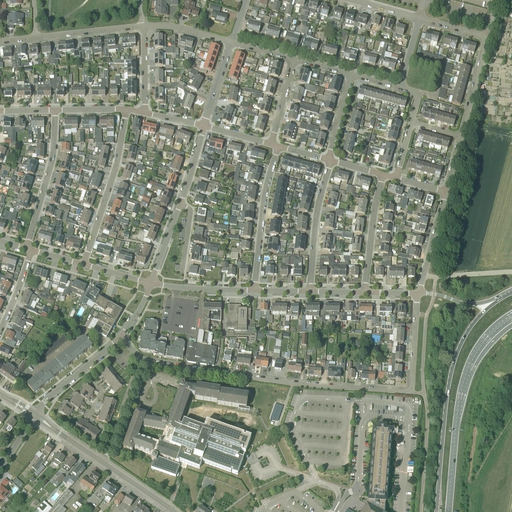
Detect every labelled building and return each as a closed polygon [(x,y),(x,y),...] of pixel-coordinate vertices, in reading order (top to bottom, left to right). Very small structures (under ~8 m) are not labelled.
[(178,5),(177,0),(163,0),(164,2),(156,1),(155,13),(158,13),(158,15),(167,16),(167,7),(166,7),(166,3),(171,4),(171,5),(178,5)] [(305,0),(297,0),(296,5),(303,7),(300,17),(297,17),(296,19),(303,21),(306,8),(303,7),(305,0)] [(306,7),(306,8),(303,21),(307,22),(307,20),(306,20),(308,13),(311,14),(312,10),(316,11),(318,2),(311,1),(310,5),(309,8),(306,7)] [(197,17),(199,12),(199,11),(193,10),(195,4),(186,2),(182,16),(183,16),(188,17),(188,18),(189,15),(190,15),(190,14),(197,16),(197,17)] [(280,4),(277,3),(276,8),(273,7),(272,11),(278,13),(280,4)] [(316,21),(319,21),(320,15),(327,17),(329,10),(327,9),(328,5),(323,4),(322,7),(320,7),(316,21)] [(219,14),(219,11),(221,7),(211,5),(209,9),(213,10),(210,20),(225,24),(227,17),(222,15),(219,14)] [(288,11),(286,10),(284,15),(290,16),(293,7),(290,7),(288,11)] [(333,19),(342,21),(344,16),(341,15),(342,11),(335,9),(333,15),(331,15),(327,27),(331,28),(332,25),(333,25),(333,23),(333,22),(333,19)] [(347,12),(346,17),(345,21),(352,23),(351,26),(354,27),(356,20),(353,20),(354,14),(347,12)] [(8,15),(8,24),(8,29),(13,29),(13,26),(23,26),(23,15),(22,15),(22,16),(13,17),(13,15),(8,15)] [(262,23),(265,24),(267,17),(264,16),(263,20),(261,20),(260,22),(255,21),(255,24),(252,32),(259,34),(262,23)] [(358,21),(356,20),(354,27),(352,33),(356,34),(357,28),(360,29),(361,25),(367,27),(369,22),(366,21),(367,18),(363,17),(360,16),(358,21)] [(293,18),(288,17),(284,29),(287,30),(289,23),(291,24),(293,18)] [(369,22),(367,27),(367,29),(370,30),(370,29),(379,31),(381,26),(378,25),(380,19),(373,17),(372,22),(369,21),(369,22)] [(252,19),(249,18),(247,23),(248,23),(246,30),(252,32),(255,24),(251,23),(252,19)] [(379,31),(392,35),(393,31),(390,31),(393,23),(385,21),(384,26),(381,25),(381,26),(379,31)] [(393,31),(392,35),(391,39),(394,39),(395,38),(401,40),(405,28),(397,26),(396,31),(393,30),(393,31)] [(265,36),(272,37),(274,30),(268,28),(265,36)] [(278,39),(279,34),(280,31),(274,30),(272,37),(278,39)] [(291,45),(291,42),(293,37),(290,36),(290,32),(287,31),(284,43),(291,45)] [(424,40),(429,42),(430,42),(433,34),(427,32),(424,40)] [(439,35),(433,34),(430,42),(437,44),(439,35)] [(299,39),(293,37),(291,42),(291,45),(297,46),(299,39)] [(449,47),(450,42),(451,39),(445,37),(443,45),(449,47)] [(108,48),(105,49),(106,57),(106,58),(109,58),(108,51),(118,50),(117,46),(115,46),(114,38),(107,39),(108,47),(108,48)] [(181,38),(180,42),(179,46),(185,47),(187,39),(181,38)] [(188,48),(194,50),(196,42),(194,41),(187,39),(185,47),(184,52),(187,53),(188,48)] [(451,39),(450,42),(449,47),(455,49),(458,40),(451,39)] [(106,57),(105,49),(105,47),(101,48),(100,40),(93,41),(94,49),(98,48),(98,51),(101,51),(102,57),(106,57)] [(310,50),(312,42),(306,40),(304,48),(310,50)] [(92,51),(91,44),(89,44),(88,41),(81,42),(82,50),(89,49),(89,51),(92,51)] [(318,44),(312,42),(310,50),(316,52),(318,44)] [(460,56),(461,51),(467,52),(470,44),(463,42),(462,46),(459,45),(458,52),(457,55),(460,56)] [(75,50),(74,51),(73,43),(65,44),(66,51),(70,51),(71,55),(74,54),(74,58),(80,57),(79,52),(79,50),(75,50)] [(53,53),(54,56),(54,60),(59,59),(59,56),(62,56),(62,52),(66,51),(65,44),(58,44),(59,52),(53,53)] [(332,44),(331,47),(329,55),(336,57),(338,46),(332,44)] [(467,52),(469,53),(474,54),(476,45),(470,44),(467,52)] [(55,65),(54,60),(54,56),(51,56),(50,45),(42,46),(42,55),(47,54),(47,57),(48,57),(49,59),(49,66),(55,65)] [(212,45),(209,51),(217,54),(219,48),(212,45)] [(323,53),(329,55),(331,47),(325,45),(323,53)] [(38,55),(37,52),(37,47),(29,48),(30,51),(29,51),(29,52),(30,52),(30,56),(38,55)] [(15,61),(16,68),(20,68),(19,61),(19,59),(22,58),(21,56),(25,56),(25,48),(17,49),(17,51),(14,51),(15,61)] [(14,51),(14,49),(14,50),(11,50),(7,50),(3,51),(3,50),(4,59),(11,58),(11,61),(12,68),(16,68),(15,61),(14,51)] [(349,60),(351,52),(351,49),(350,49),(348,50),(347,52),(344,51),(342,59),(349,60)] [(390,61),(391,58),(392,54),(389,54),(388,57),(384,56),(386,49),(383,49),(381,56),(384,57),(384,59),(381,67),(388,69),(390,61)] [(209,51),(207,57),(215,60),(217,54),(209,51)] [(351,52),(349,60),(355,62),(357,54),(351,52)] [(378,54),(371,53),(371,56),(368,64),(375,65),(378,54)] [(242,62),(243,61),(244,56),(237,54),(235,60),(242,62)] [(362,62),(368,64),(371,56),(364,54),(362,62)] [(207,57),(205,63),(213,66),(215,60),(207,57)] [(397,59),(391,58),(390,61),(388,69),(394,71),(397,59)] [(173,66),(166,66),(166,60),(163,60),(154,60),(155,67),(165,67),(165,69),(173,69),(173,66)] [(242,62),(235,60),(233,66),(240,68),(242,62)] [(270,60),(268,65),(268,68),(269,68),(279,71),(281,65),(274,63),(274,62),(270,60)] [(200,72),(201,73),(206,74),(207,71),(211,72),(213,66),(205,63),(203,70),(201,69),(200,72)] [(244,70),(240,68),(233,66),(231,72),(238,74),(239,72),(243,73),(243,72),(247,74),(248,71),(244,70)] [(460,72),(468,75),(470,68),(461,66),(460,72)] [(278,78),(279,71),(269,68),(267,74),(262,73),(261,76),(267,78),(268,75),(278,78)] [(136,77),(136,70),(124,71),(124,74),(128,74),(128,77),(126,77),(126,80),(132,80),(132,77),(136,77)] [(301,70),(299,76),(307,78),(309,72),(301,70)] [(101,83),(98,83),(98,90),(98,97),(105,96),(105,83),(108,83),(108,72),(104,72),(104,81),(101,81),(101,83)] [(232,83),(236,84),(237,85),(238,81),(236,81),(238,74),(231,72),(228,78),(233,80),(232,83)] [(466,81),(468,75),(460,72),(458,78),(466,81)] [(200,78),(197,76),(194,75),(191,81),(193,82),(200,85),(203,79),(200,78)] [(54,76),(54,79),(54,85),(57,85),(57,89),(57,97),(64,97),(64,89),(61,89),(60,78),(57,78),(57,76),(54,76)] [(311,79),(307,78),(299,76),(297,82),(309,86),(311,79)] [(14,77),(14,82),(14,90),(17,90),(17,94),(17,97),(24,97),(24,87),(17,87),(17,77),(14,77)] [(116,85),(110,85),(110,96),(117,96),(117,88),(117,85),(120,85),(120,77),(116,77),(116,85)] [(14,90),(14,82),(14,78),(11,78),(11,84),(8,84),(8,90),(4,91),(5,94),(4,94),(4,95),(5,95),(5,98),(12,98),(12,90),(14,90)] [(165,84),(165,87),(177,87),(177,85),(178,84),(167,84),(166,78),(163,78),(155,78),(155,85),(165,84)] [(341,81),(333,78),(331,85),(339,87),(341,81)] [(456,85),(465,87),(466,81),(458,78),(456,85)] [(44,83),(44,87),(44,90),(44,97),(51,97),(51,94),(51,90),(51,85),(54,85),(54,79),(50,79),(50,83),(44,83)] [(124,90),(136,90),(136,83),(132,83),(132,80),(126,80),(126,83),(128,83),(128,86),(124,87),(124,90)] [(267,87),(275,89),(276,83),(268,81),(267,87)] [(197,91),(200,85),(193,82),(192,85),(189,84),(187,87),(190,88),(194,90),(197,91)] [(329,84),(327,91),(337,93),(339,87),(331,85),(329,84)] [(463,93),(465,87),(456,85),(454,91),(463,93)] [(273,96),(275,89),(267,87),(265,94),(273,96)] [(304,90),(301,90),(296,88),(294,95),(302,97),(304,90)] [(364,97),(366,89),(360,88),(358,96),(364,97)] [(369,102),(369,99),(372,91),(366,89),(364,97),(363,100),(369,102)] [(453,97),(461,99),(463,93),(454,91),(453,97)] [(381,102),(383,94),(377,92),(375,100),(381,102)] [(387,104),(389,95),(383,94),(381,102),(387,104)] [(183,101),(192,104),(194,98),(185,95),(183,101)] [(240,97),(237,97),(230,95),(229,102),(232,103),(236,103),(239,104),(240,97)] [(292,101),(300,103),(302,97),(294,95),(292,101)] [(392,108),(395,97),(389,95),(387,104),(386,107),(392,108)] [(155,102),(159,102),(159,105),(166,105),(166,96),(163,96),(155,96),(155,102)] [(334,105),(336,99),(328,97),(326,103),(334,105)] [(399,107),(401,99),(395,97),(392,108),(398,110),(399,107)] [(460,106),(461,99),(453,97),(451,103),(460,106)] [(259,105),(270,108),(271,101),(263,99),(263,102),(260,102),(259,105)] [(401,99),(399,107),(405,108),(407,100),(401,99)] [(190,111),(192,104),(183,101),(181,107),(183,108),(186,109),(183,115),(186,116),(188,110),(190,111)] [(332,112),(334,105),(326,103),(324,110),(332,112)] [(270,108),(259,105),(258,105),(257,108),(261,109),(260,112),(268,114),(270,108)] [(299,109),(298,109),(291,107),(289,113),(297,115),(299,109)] [(224,115),(228,116),(231,117),(234,110),(227,108),(224,115)] [(422,118),(429,120),(431,111),(425,110),(422,118)] [(429,120),(435,122),(437,113),(431,111),(429,120)] [(360,121),(361,115),(353,112),(352,118),(360,121)] [(287,119),(292,121),(295,121),(297,115),(289,113),(287,119)] [(435,122),(441,124),(443,115),(437,113),(435,122)] [(234,118),(231,117),(228,116),(224,115),(222,122),(232,125),(233,120),(234,118)] [(323,115),(321,122),(329,124),(331,117),(323,115)] [(441,124),(447,125),(449,117),(443,115),(441,124)] [(456,118),(449,117),(447,125),(453,127),(456,118)] [(257,124),(265,126),(266,120),(258,118),(257,124)] [(96,119),(89,119),(89,130),(94,129),(95,144),(96,144),(98,144),(98,134),(98,129),(95,129),(95,126),(96,126),(96,119)] [(16,133),(19,133),(19,128),(25,128),(25,123),(23,123),(23,121),(16,120),(16,124),(15,124),(15,128),(12,127),(12,128),(12,136),(11,144),(15,144),(16,133)] [(32,140),(32,128),(34,128),(35,134),(38,134),(37,120),(31,120),(31,126),(28,126),(28,140),(32,140)] [(135,129),(139,130),(140,122),(134,120),(133,125),(132,127),(133,127),(132,128),(135,129)] [(8,136),(12,136),(12,128),(10,128),(11,121),(4,121),(3,128),(3,132),(8,132),(8,136)] [(391,127),(399,129),(401,123),(393,121),(391,127)] [(321,122),(319,128),(327,130),(329,124),(321,122)] [(149,133),(150,126),(144,124),(142,132),(149,133)] [(263,132),(265,126),(257,124),(255,130),(263,132)] [(350,124),(349,130),(357,132),(358,126),(350,124)] [(286,125),(284,131),(292,134),(294,127),(286,125)] [(149,133),(155,135),(157,127),(150,126),(149,133)] [(168,128),(161,126),(159,135),(157,134),(155,144),(158,145),(160,136),(166,138),(168,128)] [(397,135),(399,129),(391,127),(389,133),(397,135)] [(172,136),(173,136),(174,129),(168,128),(166,138),(171,139),(169,147),(172,147),(174,140),(171,139),(172,136)] [(182,141),(185,134),(179,131),(176,139),(182,141)] [(292,134),(284,131),(282,138),(290,140),(292,134)] [(416,141),(423,142),(425,134),(419,132),(416,141)] [(397,135),(389,133),(387,140),(395,142),(397,135)] [(191,136),(185,134),(182,141),(189,143),(191,136)] [(326,136),(318,134),(316,140),(324,142),(326,136)] [(425,134),(423,142),(422,145),(428,147),(429,144),(431,135),(425,134)] [(354,143),(355,137),(347,135),(346,141),(354,143)] [(431,135),(429,144),(435,146),(437,137),(431,135)] [(443,139),(437,137),(435,146),(441,147),(443,139)] [(443,139),(441,147),(447,149),(450,140),(443,139)] [(214,153),(215,149),(217,141),(210,140),(209,148),(208,151),(214,153)] [(322,149),(324,142),(316,140),(314,146),(322,149)] [(224,156),(226,148),(222,147),(223,143),(217,141),(215,149),(221,151),(220,155),(224,156)] [(69,145),(62,145),(62,152),(72,152),(73,152),(73,148),(72,148),(72,146),(72,143),(69,143),(69,145)] [(97,153),(107,155),(109,149),(103,147),(104,144),(102,144),(98,144),(96,144),(95,148),(98,149),(97,153)] [(233,156),(235,146),(229,144),(227,154),(227,155),(233,156)] [(384,151),(392,153),(394,147),(386,144),(384,151)] [(240,154),(240,152),(241,147),(235,146),(233,156),(239,157),(238,161),(241,162),(243,155),(240,154)] [(129,148),(128,154),(138,156),(139,152),(145,153),(146,148),(140,147),(139,149),(129,148)] [(350,155),(352,150),(352,149),(344,147),(342,153),(350,155)] [(0,155),(4,157),(7,157),(7,158),(10,159),(11,157),(8,156),(9,151),(6,150),(0,148),(0,155)] [(257,159),(259,151),(252,150),(249,160),(256,162),(257,159)] [(259,151),(257,159),(263,161),(265,153),(259,151)] [(391,159),(392,153),(384,151),(383,157),(391,159)] [(92,159),(106,162),(107,155),(97,153),(96,153),(95,157),(92,156),(92,159)] [(138,160),(138,156),(128,154),(127,161),(140,163),(141,160),(138,160)] [(104,168),(106,162),(92,159),(92,156),(89,155),(88,161),(96,162),(95,168),(98,168),(98,167),(104,168)] [(64,157),(62,163),(72,166),(76,167),(77,164),(74,163),(75,160),(77,161),(78,157),(72,156),(71,159),(64,157)] [(389,165),(391,159),(383,157),(379,156),(378,162),(389,165)] [(172,160),(171,163),(181,166),(183,160),(176,158),(175,161),(172,160)] [(281,166),(287,168),(290,160),(283,158),(281,166)] [(24,162),(23,165),(36,169),(37,163),(31,161),(27,160),(27,163),(24,162)] [(296,161),(290,160),(287,168),(293,170),(296,161)] [(212,163),(210,163),(205,161),(203,168),(206,169),(207,170),(207,169),(210,170),(211,167),(218,169),(220,163),(215,161),(214,164),(212,164),(212,163)] [(293,170),(300,171),(302,163),(296,161),(293,170)] [(408,169),(415,171),(417,162),(411,161),(408,169)] [(421,173),(423,164),(417,162),(415,171),(421,173)] [(72,166),(62,163),(60,169),(68,171),(69,171),(70,167),(72,168),(72,166)] [(179,173),(181,166),(171,163),(169,169),(163,167),(162,170),(167,172),(171,173),(172,171),(179,173)] [(306,173),(308,164),(302,163),(300,171),(306,173)] [(305,177),(308,177),(311,178),(312,175),(314,166),(308,164),(306,173),(305,177)] [(421,173),(423,173),(427,174),(429,166),(423,164),(421,173)] [(27,173),(29,174),(34,175),(36,169),(23,165),(22,168),(28,170),(27,173)] [(1,166),(0,168),(0,175),(2,176),(4,171),(9,173),(10,169),(1,166)] [(133,168),(131,167),(126,166),(124,172),(131,174),(134,175),(135,175),(137,169),(135,168),(133,168)] [(320,168),(314,166),(312,175),(318,176),(320,168)] [(429,166),(427,174),(433,176),(436,168),(429,166)] [(249,174),(259,177),(261,171),(251,168),(249,174)] [(436,168),(433,176),(440,178),(442,169),(436,168)] [(131,174),(124,172),(122,179),(129,181),(131,174)] [(200,179),(207,181),(210,182),(212,173),(208,172),(208,174),(202,172),(200,179)] [(340,181),(342,174),(336,172),(334,179),(340,181)] [(66,176),(59,174),(57,180),(71,184),(72,181),(66,180),(67,176),(66,176)] [(84,178),(89,179),(100,183),(102,177),(95,174),(95,175),(92,174),(91,178),(85,176),(84,178)] [(249,174),(247,180),(258,183),(259,177),(249,174)] [(342,174),(340,181),(347,183),(349,175),(342,174)] [(170,175),(168,182),(175,184),(177,178),(170,175)] [(22,179),(21,183),(31,186),(33,179),(26,177),(25,180),(22,179)] [(361,189),(362,187),(364,179),(358,178),(355,187),(361,189)] [(98,189),(100,183),(89,179),(87,185),(78,182),(77,185),(80,186),(87,189),(88,185),(91,186),(91,187),(98,189)] [(370,181),(364,179),(362,187),(368,189),(370,181)] [(70,187),(71,184),(57,180),(55,186),(63,188),(64,188),(64,185),(70,187)] [(304,192),(312,194),(314,188),(309,187),(309,183),(298,180),(297,183),(301,185),(299,191),(304,192)] [(175,184),(168,182),(166,188),(173,190),(175,184)] [(29,192),(31,186),(21,183),(19,188),(10,185),(9,189),(14,190),(18,191),(19,189),(29,192)] [(121,184),(119,190),(126,192),(127,190),(129,187),(128,186),(121,184)] [(200,192),(201,192),(204,193),(205,192),(210,194),(211,190),(214,190),(215,187),(210,185),(207,184),(206,186),(198,184),(196,191),(200,192)] [(160,198),(169,201),(171,195),(165,192),(165,193),(161,192),(162,189),(156,187),(152,185),(151,189),(161,193),(159,197),(160,198)] [(396,188),(394,187),(393,186),(393,187),(389,186),(387,193),(394,195),(396,188)] [(403,190),(399,189),(399,188),(398,188),(396,188),(394,195),(393,197),(400,199),(401,197),(403,190)] [(130,194),(126,192),(119,190),(117,196),(121,197),(124,198),(123,201),(127,202),(139,206),(140,203),(128,199),(130,194)] [(54,191),(52,197),(66,201),(67,198),(61,197),(62,194),(61,194),(61,193),(54,191)] [(415,193),(413,193),(413,192),(412,192),(408,191),(406,198),(413,200),(415,193)] [(94,201),(96,195),(89,192),(89,193),(87,192),(85,198),(94,201)] [(145,192),(142,200),(149,203),(150,200),(151,199),(146,197),(148,193),(145,192)] [(311,200),(312,194),(304,192),(302,198),(311,200)] [(255,195),(248,194),(244,193),(243,200),(254,202),(255,195)] [(417,194),(415,193),(413,200),(420,202),(422,195),(418,194),(418,193),(417,194)] [(19,194),(17,200),(28,203),(30,197),(19,194)] [(330,194),(329,200),(336,202),(338,196),(330,194)] [(207,205),(208,201),(216,204),(217,200),(208,197),(207,200),(204,199),(197,196),(195,203),(202,205),(202,204),(207,205)] [(427,196),(424,205),(424,207),(430,209),(431,207),(432,204),(433,203),(433,201),(432,200),(433,198),(427,196)] [(65,204),(66,201),(52,197),(50,203),(58,206),(59,203),(65,204)] [(85,205),(87,206),(91,207),(94,201),(85,198),(83,204),(85,205)] [(161,201),(160,204),(160,205),(167,207),(169,201),(160,198),(159,200),(161,201)] [(309,206),(311,200),(302,198),(301,204),(309,206)] [(20,211),(21,208),(26,209),(28,203),(17,200),(15,199),(14,203),(16,204),(14,209),(17,210),(20,210),(20,211)] [(335,209),(336,202),(329,200),(327,207),(335,209)] [(113,207),(125,211),(124,211),(126,205),(115,201),(114,204),(113,206),(113,207)] [(359,201),(358,207),(366,209),(367,202),(359,201)] [(246,203),(240,202),(240,205),(242,206),(241,212),(253,214),(254,207),(246,206),(246,203)] [(81,217),(89,220),(91,214),(84,211),(82,210),(83,207),(72,203),(70,207),(81,210),(79,216),(81,217)] [(308,213),(309,206),(301,204),(299,211),(308,213)] [(384,209),(383,215),(392,216),(395,216),(396,207),(391,205),(386,204),(385,209),(384,209)] [(112,208),(111,210),(112,210),(111,214),(117,216),(116,218),(119,219),(122,220),(123,218),(121,217),(122,212),(125,213),(125,211),(113,207),(112,208)] [(364,215),(366,209),(358,207),(357,214),(364,215)] [(56,214),(57,211),(47,208),(46,211),(45,213),(45,214),(52,216),(53,213),(56,214)] [(58,211),(59,211),(56,220),(62,222),(65,223),(67,219),(69,212),(58,209),(58,211)] [(158,210),(156,216),(162,218),(165,212),(158,210)] [(208,218),(208,214),(209,212),(198,210),(197,217),(208,218)] [(4,219),(0,218),(0,228),(4,230),(6,223),(7,220),(11,221),(13,214),(6,212),(4,219)] [(244,220),(247,220),(252,220),(253,214),(241,212),(241,219),(244,219),(244,220)] [(142,221),(148,223),(149,220),(160,225),(162,218),(156,216),(151,214),(149,219),(144,217),(142,221)] [(382,225),(383,226),(391,227),(392,216),(383,215),(384,215),(384,219),(383,219),(383,220),(382,225)] [(80,223),(87,226),(89,220),(81,217),(79,223),(80,223)] [(196,224),(201,225),(207,225),(208,218),(197,217),(196,224)] [(421,217),(419,225),(426,226),(427,226),(427,225),(427,224),(428,219),(421,217)] [(114,220),(107,218),(105,224),(112,227),(114,220)] [(279,229),(280,223),(281,220),(274,219),(274,222),(271,221),(270,228),(279,229)] [(52,233),(47,231),(46,234),(44,241),(45,241),(47,242),(51,243),(52,236),(53,233),(55,234),(55,233),(57,227),(59,222),(55,221),(53,227),(54,227),(52,233)] [(14,224),(13,227),(12,232),(18,234),(19,229),(20,229),(20,227),(21,222),(19,222),(18,225),(14,224)] [(414,231),(420,232),(421,233),(420,233),(421,233),(424,234),(426,229),(426,227),(426,228),(426,227),(426,226),(419,225),(413,223),(412,226),(415,227),(414,231)] [(115,228),(112,227),(105,224),(103,230),(109,233),(108,236),(116,238),(117,234),(114,233),(115,228)] [(306,232),(306,225),(297,224),(297,231),(294,230),(294,231),(288,230),(287,233),(294,234),(299,235),(299,231),(306,232)] [(390,237),(391,227),(383,226),(383,230),(381,230),(382,230),(381,236),(382,236),(390,237)] [(60,237),(62,229),(57,227),(55,233),(58,234),(57,236),(57,237),(56,237),(56,239),(55,244),(61,246),(62,244),(64,245),(66,239),(60,237)] [(152,227),(149,233),(156,236),(158,229),(152,227)] [(46,234),(47,231),(40,229),(39,232),(38,239),(41,240),(43,241),(44,241),(46,234)] [(73,249),(76,237),(72,236),(74,230),(69,229),(67,235),(70,236),(69,240),(67,247),(68,247),(68,248),(69,249),(70,248),(73,249)] [(153,242),(156,236),(149,233),(147,239),(153,242)] [(206,237),(202,237),(195,236),(194,243),(205,244),(206,237)] [(379,246),(381,247),(388,248),(390,237),(382,236),(381,241),(380,240),(380,241),(380,246),(379,246)] [(76,237),(73,249),(76,250),(77,251),(78,250),(79,251),(79,248),(80,248),(80,247),(81,247),(81,246),(82,244),(81,243),(82,240),(79,239),(79,238),(76,237)] [(414,244),(416,245),(421,246),(423,239),(416,237),(414,244)] [(115,252),(116,248),(118,241),(115,240),(113,247),(112,247),(111,250),(105,248),(102,256),(109,258),(111,251),(115,252)] [(241,250),(244,250),(249,251),(250,244),(249,244),(249,241),(243,241),(243,243),(242,243),(241,250),(231,249),(231,254),(241,254),(241,250)] [(138,255),(147,257),(149,251),(150,251),(151,248),(141,245),(138,255)] [(341,253),(341,257),(343,257),(348,257),(350,257),(350,253),(352,254),(352,252),(359,253),(360,247),(351,246),(349,245),(348,253),(341,253)] [(98,247),(97,249),(96,254),(102,256),(105,248),(98,247)] [(383,257),(386,257),(391,257),(391,254),(388,253),(388,248),(381,247),(380,254),(383,254),(383,257)] [(192,255),(199,256),(203,256),(203,252),(200,252),(200,249),(193,248),(192,255)] [(117,260),(124,262),(126,255),(127,251),(121,249),(120,253),(117,260)] [(409,260),(409,256),(418,258),(420,251),(411,249),(409,256),(399,254),(398,258),(402,258),(407,259),(409,260)] [(127,251),(126,255),(124,262),(131,264),(134,253),(127,251)] [(144,265),(147,257),(138,255),(136,263),(144,265)] [(203,263),(203,262),(204,260),(204,256),(203,256),(199,256),(192,255),(191,262),(195,262),(201,263),(203,263)] [(2,266),(8,268),(11,258),(5,256),(3,263),(2,266)] [(281,265),(280,271),(280,276),(287,276),(288,269),(287,269),(287,266),(290,266),(290,258),(290,256),(286,256),(286,259),(285,259),(285,265),(281,265)] [(324,266),(324,263),(328,263),(328,260),(328,256),(320,256),(320,259),(320,263),(319,266),(319,277),(326,277),(326,269),(323,269),(324,266)] [(339,268),(338,277),(346,277),(346,268),(348,268),(348,260),(348,257),(343,257),(343,261),(345,261),(345,264),(343,264),(339,264),(339,268)] [(386,261),(386,267),(389,267),(389,270),(389,278),(396,278),(396,267),(390,267),(391,257),(386,257),(386,261)] [(14,273),(15,270),(17,260),(11,258),(8,268),(13,269),(12,272),(14,273)] [(294,276),(295,276),(297,276),(297,277),(301,277),(301,276),(301,272),(301,268),(296,268),(297,262),(301,262),(302,258),(290,258),(290,266),(294,266),(294,272),(294,276)] [(396,267),(396,278),(403,278),(403,270),(403,267),(407,267),(407,265),(407,259),(402,258),(402,267),(396,267)] [(386,267),(386,261),(381,261),(381,267),(380,267),(379,270),(375,270),(375,277),(383,278),(383,270),(383,267),(386,267)] [(241,269),(240,277),(244,277),(244,275),(247,275),(248,269),(243,268),(244,264),(241,264),(241,263),(238,263),(238,269),(241,269)] [(234,277),(234,272),(235,269),(234,269),(234,268),(232,268),(232,266),(228,266),(227,264),(223,264),(222,266),(221,272),(228,272),(228,277),(234,277)] [(339,264),(328,264),(329,268),(331,268),(331,276),(338,277),(339,268),(339,264)] [(408,269),(408,272),(408,278),(414,278),(414,272),(416,272),(416,266),(407,265),(407,267),(407,269),(408,269)] [(211,267),(205,266),(201,266),(200,269),(191,268),(190,267),(190,269),(189,275),(199,276),(200,271),(202,271),(202,270),(211,271),(211,267)] [(40,278),(42,271),(35,269),(33,276),(40,278)] [(348,269),(348,277),(358,277),(358,269),(348,269)] [(42,271),(40,278),(46,280),(48,273),(42,271)] [(52,283),(49,282),(47,289),(49,290),(50,290),(52,286),(58,288),(62,276),(55,275),(53,282),(52,283)] [(68,278),(62,276),(58,288),(58,289),(61,290),(62,285),(66,286),(68,278)] [(4,282),(1,280),(0,282),(0,286),(9,291),(11,285),(4,282)] [(76,294),(81,283),(75,281),(71,289),(74,290),(73,293),(76,294)] [(81,283),(76,294),(76,295),(81,297),(79,301),(82,302),(83,301),(87,294),(88,291),(85,290),(87,286),(81,283)] [(0,293),(6,296),(9,291),(0,286),(0,293)] [(87,294),(83,301),(87,304),(88,301),(93,303),(95,299),(99,292),(93,289),(92,291),(89,289),(88,291),(87,294)] [(26,291),(23,297),(32,301),(35,296),(32,295),(32,294),(26,291)] [(20,304),(25,305),(23,308),(36,314),(37,311),(32,309),(30,308),(32,301),(23,297),(20,304)] [(105,311),(107,307),(109,303),(99,297),(94,305),(105,311)] [(107,307),(105,311),(102,315),(99,314),(95,320),(94,319),(88,328),(93,331),(100,335),(106,338),(122,311),(109,303),(107,307)] [(208,321),(210,312),(221,312),(221,305),(203,304),(201,319),(208,321)] [(241,305),(228,305),(227,329),(234,329),(234,331),(241,331),(241,327),(247,328),(247,322),(247,320),(251,320),(251,309),(247,309),(241,308),(241,305)] [(255,312),(255,321),(260,321),(260,316),(263,316),(268,317),(269,317),(269,316),(269,311),(267,311),(267,305),(260,305),(260,312),(255,312)] [(289,313),(289,316),(291,316),(291,317),(298,318),(298,306),(291,306),(291,313),(289,313)] [(347,322),(347,314),(351,314),(351,322),(355,322),(355,309),(352,309),(352,306),(345,306),(345,309),(344,309),(344,313),(342,313),(342,319),(342,322),(347,322)] [(365,313),(365,306),(359,306),(359,309),(355,309),(355,322),(359,322),(359,318),(359,313),(365,313)] [(391,306),(385,306),(385,313),(385,317),(390,317),(390,319),(391,326),(395,327),(395,315),(391,315),(391,313),(391,306)] [(14,318),(26,323),(32,326),(33,323),(28,321),(27,321),(24,320),(26,316),(23,315),(17,312),(14,318)] [(302,321),(302,327),(302,333),(312,333),(312,326),(308,326),(308,330),(305,330),(305,317),(302,317),(302,321)] [(11,330),(15,332),(20,334),(26,323),(14,318),(12,324),(13,325),(11,330)] [(141,352),(148,353),(157,354),(157,356),(159,356),(159,358),(161,358),(162,357),(180,360),(183,358),(185,344),(183,341),(176,340),(175,345),(173,345),(170,347),(170,348),(165,348),(167,340),(166,339),(161,338),(159,340),(159,341),(156,340),(156,338),(155,338),(150,337),(151,334),(150,334),(151,333),(152,333),(152,334),(157,335),(158,324),(156,321),(148,320),(145,322),(144,333),(141,335),(139,349),(141,352)] [(199,331),(208,333),(210,321),(201,320),(199,331)] [(398,327),(395,327),(391,326),(385,326),(381,326),(381,330),(394,331),(393,336),(397,336),(404,337),(404,330),(398,329),(398,327)] [(26,337),(20,334),(15,332),(14,334),(8,332),(5,338),(7,339),(5,345),(12,348),(18,348),(20,345),(15,343),(16,341),(21,343),(26,337)] [(265,336),(265,333),(258,332),(258,335),(257,335),(256,339),(264,340),(265,336)] [(371,342),(380,342),(380,334),(371,334),(371,342)] [(211,347),(212,338),(198,336),(197,344),(211,347)] [(386,345),(387,345),(390,345),(397,345),(397,343),(403,343),(404,337),(397,336),(396,342),(390,342),(387,341),(386,345)] [(78,359),(85,353),(92,347),(85,338),(70,350),(78,359)] [(235,350),(236,344),(237,338),(230,338),(229,349),(235,350)] [(282,362),(283,363),(284,359),(279,359),(282,340),(275,339),(272,361),(276,361),(274,369),(281,370),(282,362)] [(217,347),(211,347),(197,344),(189,343),(186,360),(188,363),(214,367),(217,347)] [(392,354),(395,354),(402,355),(403,348),(397,348),(397,345),(390,345),(387,345),(387,347),(393,348),(392,354)] [(0,355),(9,360),(12,356),(9,355),(11,350),(2,347),(0,350),(0,352),(1,353),(0,355)] [(78,359),(70,350),(56,362),(63,371),(78,359)] [(307,376),(314,376),(314,369),(314,366),(315,351),(310,351),(309,357),(305,357),(305,367),(309,367),(308,369),(307,376)] [(231,354),(224,353),(223,362),(230,363),(231,354)] [(244,354),(241,354),(238,353),(237,356),(237,360),(236,363),(243,364),(244,354)] [(262,359),(263,356),(263,353),(260,353),(259,359),(256,358),(255,366),(261,367),(262,359)] [(251,355),(244,354),(243,364),(250,365),(250,362),(251,358),(251,355)] [(402,355),(395,354),(392,354),(392,361),(389,360),(388,363),(396,364),(396,361),(402,362),(402,355)] [(335,367),(334,370),(334,378),(340,378),(341,372),(344,372),(345,360),(341,360),(341,368),(335,367)] [(16,369),(8,380),(14,384),(28,363),(24,361),(18,370),(16,369)] [(325,370),(325,364),(325,362),(325,361),(320,361),(320,366),(314,366),(314,369),(314,376),(321,377),(321,370),(325,370)] [(42,374),(46,380),(49,383),(63,371),(56,362),(42,374)] [(334,370),(335,367),(335,365),(329,365),(329,362),(325,362),(325,364),(325,370),(328,371),(328,377),(334,378),(334,370)] [(372,362),(369,362),(369,367),(368,373),(368,380),(374,381),(375,376),(378,377),(378,372),(378,371),(371,371),(372,367),(372,362)] [(7,363),(6,365),(2,371),(0,373),(0,374),(8,380),(16,369),(7,363)] [(392,366),(391,373),(401,373),(402,367),(396,366),(396,364),(388,363),(388,365),(392,366)] [(368,380),(368,373),(369,367),(366,367),(366,370),(362,370),(362,366),(359,366),(358,372),(362,372),(361,380),(368,380)] [(103,380),(113,371),(109,367),(100,374),(103,377),(102,378),(103,380)] [(106,380),(108,384),(117,376),(113,371),(103,380),(105,381),(106,380)] [(49,383),(46,380),(42,374),(27,386),(34,394),(49,383)] [(111,389),(121,381),(117,376),(108,384),(111,387),(110,387),(111,389)] [(121,381),(111,389),(112,391),(113,390),(116,393),(125,385),(121,381)] [(176,450),(177,447),(169,445),(174,432),(176,432),(179,425),(190,394),(195,396),(195,399),(217,403),(217,404),(246,409),(248,395),(220,391),(220,389),(197,386),(196,388),(185,386),(185,385),(181,383),(180,384),(179,387),(179,388),(180,388),(168,421),(163,420),(145,417),(146,414),(136,411),(134,415),(133,415),(132,418),(133,418),(123,448),(133,451),(133,449),(153,456),(151,460),(152,460),(154,461),(156,462),(156,461),(158,457),(157,457),(156,456),(156,455),(177,462),(181,460),(182,455),(180,451),(176,450)] [(84,385),(81,390),(92,396),(93,394),(92,393),(94,390),(84,385)] [(81,390),(78,395),(84,398),(88,401),(90,397),(91,398),(92,396),(81,390)] [(82,402),(84,398),(78,395),(74,393),(71,398),(82,404),(83,402),(82,402)] [(81,406),(82,404),(71,398),(68,403),(68,404),(74,407),(78,409),(80,405),(81,406)] [(103,401),(103,403),(115,407),(117,402),(106,398),(105,402),(103,401)] [(68,404),(68,403),(64,401),(61,407),(72,413),(73,411),(72,410),(74,407),(68,404)] [(103,406),(102,409),(113,413),(115,407),(103,403),(102,405),(103,406)] [(71,414),(72,413),(61,407),(58,412),(68,417),(70,414),(71,414)] [(99,413),(99,415),(111,419),(113,413),(102,409),(101,413),(99,413)] [(111,419),(99,415),(98,416),(99,417),(98,421),(109,425),(111,419)] [(9,421),(3,430),(5,432),(7,430),(10,432),(12,429),(17,423),(12,419),(10,422),(9,421)] [(79,432),(86,421),(85,420),(84,421),(81,419),(74,428),(79,432)] [(156,462),(154,461),(151,468),(176,477),(179,467),(186,469),(187,465),(200,469),(202,463),(200,463),(200,462),(231,473),(231,471),(232,471),(232,473),(238,475),(243,459),(238,457),(239,456),(247,459),(248,455),(240,452),(240,451),(246,453),(251,437),(245,435),(245,436),(244,436),(244,434),(206,421),(204,427),(206,427),(205,428),(184,420),(182,426),(179,425),(176,432),(174,432),(169,445),(177,447),(176,450),(180,451),(182,455),(181,460),(177,462),(156,455),(156,456),(157,457),(158,457),(156,461),(156,462)] [(86,421),(79,432),(84,435),(91,425),(87,423),(88,422),(86,421)] [(91,425),(84,435),(89,439),(96,428),(95,427),(94,428),(91,425)] [(384,511),(391,429),(386,429),(386,426),(378,425),(378,428),(374,428),(368,506),(367,506),(364,511),(363,511),(384,511)] [(96,428),(89,439),(94,442),(101,432),(97,430),(98,429),(96,428)] [(32,467),(37,471),(42,465),(45,462),(54,448),(48,445),(42,454),(44,455),(42,457),(41,456),(36,463),(32,467)] [(65,458),(59,454),(58,455),(56,454),(52,460),(54,462),(53,463),(58,466),(60,463),(61,464),(65,458)] [(66,461),(63,465),(61,469),(67,473),(70,469),(73,465),(73,466),(76,462),(71,458),(68,462),(66,461)] [(74,483),(78,478),(86,470),(84,468),(81,464),(73,473),(74,474),(71,477),(68,475),(65,478),(62,481),(65,484),(70,479),(74,482),(74,483)] [(35,474),(38,476),(45,468),(42,465),(37,471),(35,474)] [(100,478),(93,473),(89,478),(90,479),(89,480),(84,477),(81,483),(93,491),(98,484),(97,483),(100,478)] [(61,475),(56,481),(59,485),(62,481),(65,478),(61,475)] [(20,488),(24,484),(17,478),(13,482),(20,488)] [(202,487),(211,490),(214,481),(205,478),(202,487)] [(0,504),(11,492),(5,487),(9,483),(5,479),(0,485),(0,486),(0,487),(0,504)] [(107,482),(102,490),(102,489),(98,494),(102,496),(104,496),(104,497),(105,497),(113,486),(107,482)] [(118,490),(113,486),(105,497),(106,498),(105,500),(109,503),(113,497),(118,490)] [(49,511),(58,511),(73,495),(68,490),(49,511)] [(134,501),(127,496),(126,498),(120,494),(114,503),(118,506),(121,501),(131,507),(134,501)]
